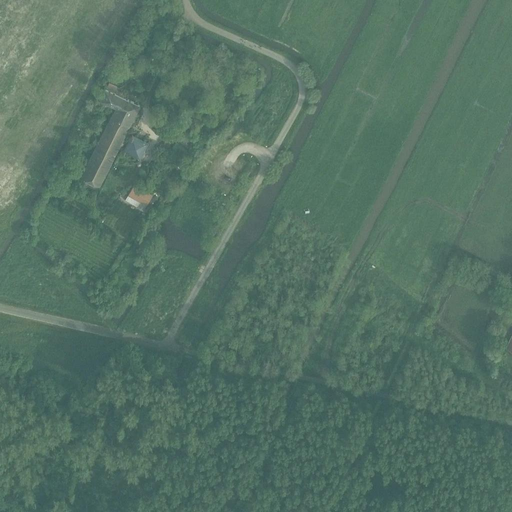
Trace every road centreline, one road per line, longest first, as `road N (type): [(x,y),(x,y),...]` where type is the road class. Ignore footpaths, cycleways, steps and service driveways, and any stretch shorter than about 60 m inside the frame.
road 1 (unclassified): [(268,159),(302,96),(300,79),(289,65),(202,24),(185,0)]
road 2 (motorway): [(0,140),(92,0)]
road 3 (track): [(189,13),(146,106),(147,115),(175,132)]
